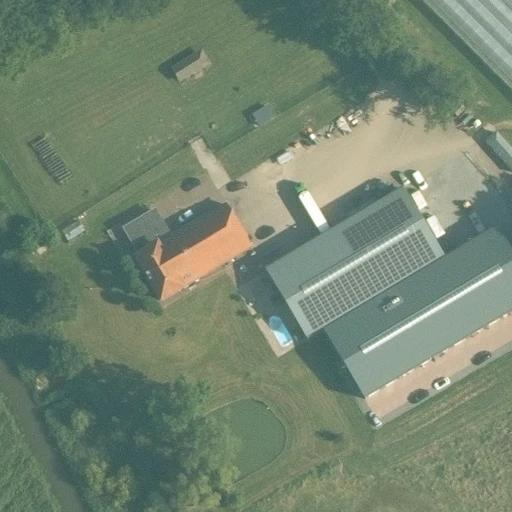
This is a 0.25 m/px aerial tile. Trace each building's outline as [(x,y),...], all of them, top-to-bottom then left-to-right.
[(511,146),(496,130),(484,142),(511,171),(511,146)] [(322,330),(443,260),(402,189),(267,272),(307,339),(322,330)] [(425,206),(436,224),(455,212),(444,194),(425,206)] [(123,230),(137,256),(135,257),(160,301),(182,289),(182,288),(252,247),(226,204),(170,237),(155,212),(123,230)] [(511,256),(495,229),(443,260),(322,330),(363,400),(511,312),(511,256)]
